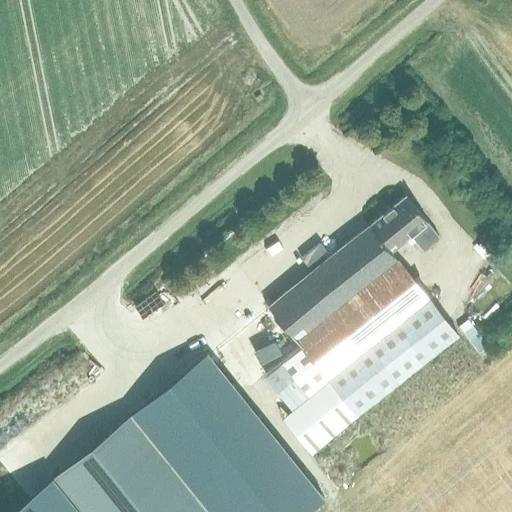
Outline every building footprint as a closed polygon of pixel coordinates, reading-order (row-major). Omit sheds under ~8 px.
[(406,195),(369,226),(390,252),(411,235),(421,248),(438,235),(406,195)] [(390,252),(369,226),(270,305),(303,347),(265,377),(291,409),(328,379),(357,415),(457,336),(390,252)] [(211,511),(299,511),(322,494),(209,353),(132,414),(211,511)] [(208,511),(131,416),(56,476),(84,511),(208,511)] [(80,511),(53,478),(11,511),(80,511)]
